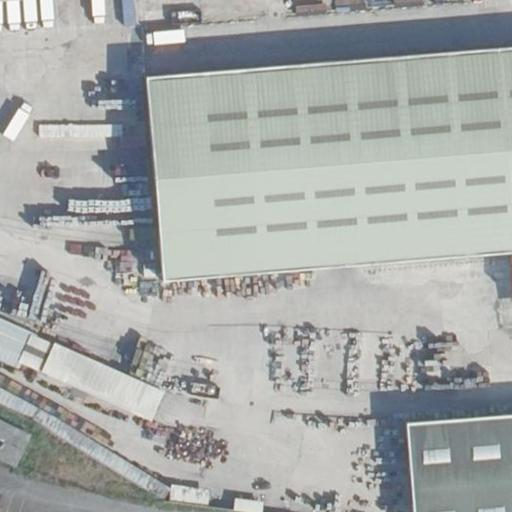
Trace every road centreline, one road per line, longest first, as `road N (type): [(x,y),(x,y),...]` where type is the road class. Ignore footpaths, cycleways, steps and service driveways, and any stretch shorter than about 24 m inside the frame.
road 1 (unknown): [(0,189),(14,228),(39,252),(82,291),(135,314),(336,301),(408,311),(511,346)]
road 2 (unknown): [(511,11),(12,68)]
